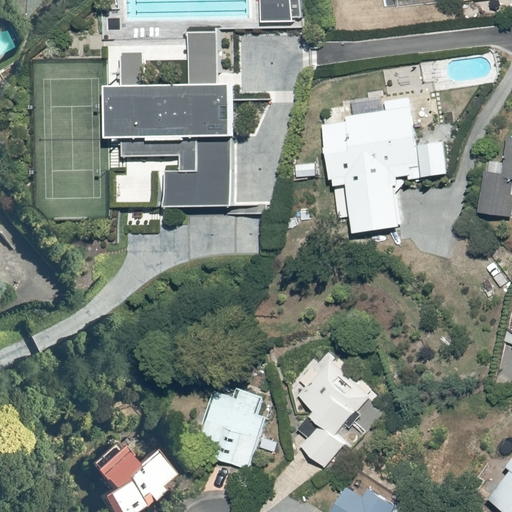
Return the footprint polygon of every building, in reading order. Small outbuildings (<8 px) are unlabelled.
[(2,0),(28,22),(46,0),(2,0)] [(293,0),(260,0),(261,22),(294,22),(293,0)] [(127,90),(110,90),(112,144),(121,144),(121,162),(182,160),(183,174),(167,175),(168,210),(235,209),(232,90),(219,91),(218,38),(192,39),(193,89),(145,90),(144,57),(126,58),(127,90)] [(350,119),(325,123),(331,184),(337,183),(338,188),(350,187),(356,237),(407,232),(401,178),(412,177),(412,182),(421,181),(420,169),(426,169),(427,180),(455,177),(452,143),(456,143),(454,122),(439,124),(440,129),(419,131),(416,97),(389,99),(390,109),(350,113),(350,119)] [(511,133),(506,175),(489,172),(482,215),(511,219),(511,133)] [(374,391),(333,357),(302,395),(321,410),(315,417),(325,425),(306,448),(329,467),(349,443),(339,434),(374,391)] [(281,403),(225,379),(195,448),(251,472),(261,446),(275,452),(280,442),(266,436),(281,403)] [(114,441),(90,466),(111,489),(105,494),(115,511),(135,511),(143,507),(145,511),(165,493),(162,488),(178,478),(152,448),(137,464),(114,441)] [(511,474),(494,498),(511,511),(511,474)] [(367,496),(352,487),(336,511),(406,511),(410,508),(374,485),(367,496)]
